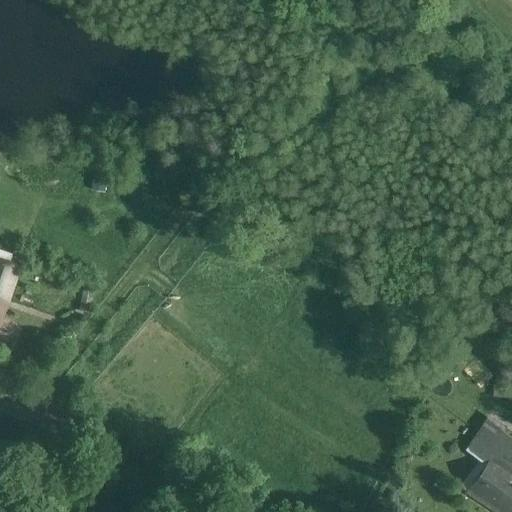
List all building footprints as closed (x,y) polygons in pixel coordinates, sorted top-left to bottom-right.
[(0,299),(6,301),(18,268),(0,261),(0,299)] [(94,292),(84,290),(80,311),(90,312),(94,292)] [(511,440),(489,423),(466,452),(480,463),(490,470),(495,463),(511,474),(511,440)] [(462,489),(472,497),(490,470),(480,463),(462,489)] [(511,511),(511,474),(495,463),(490,470),(472,497),(496,511),(511,511)]
